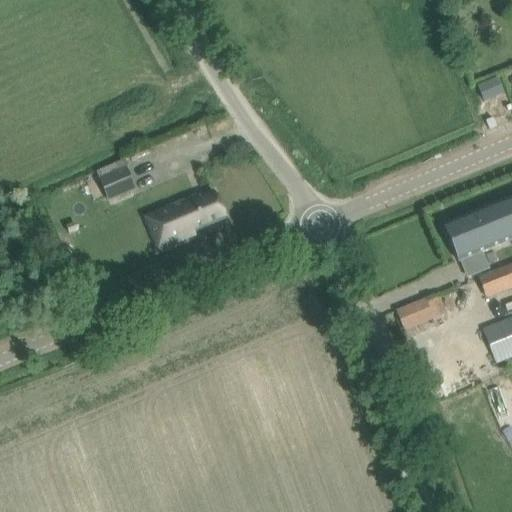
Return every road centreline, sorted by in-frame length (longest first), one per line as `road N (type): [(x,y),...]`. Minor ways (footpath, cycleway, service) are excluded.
road 1 (unclassified): [(0,359),(318,224)]
road 2 (unclassified): [(421,511),(318,224)]
road 3 (unclassified): [(318,224),(174,0)]
road 4 (unclassified): [(318,224),(511,144)]
